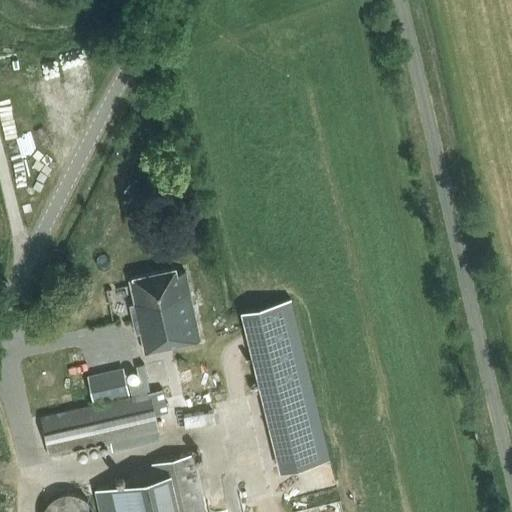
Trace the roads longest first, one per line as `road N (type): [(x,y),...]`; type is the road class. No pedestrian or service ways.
road 1 (unclassified): [(511,473),(401,0)]
road 2 (tertiary): [(0,315),(169,0)]
